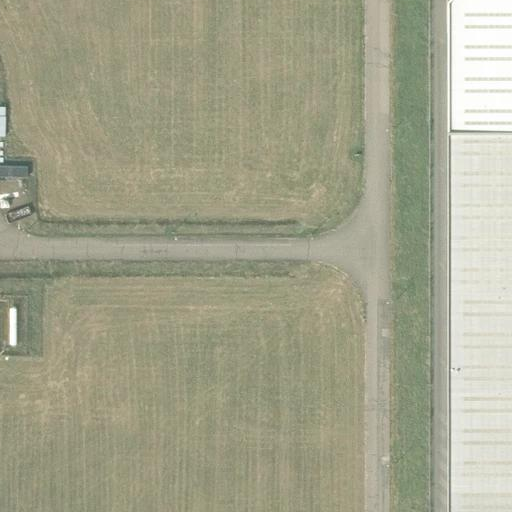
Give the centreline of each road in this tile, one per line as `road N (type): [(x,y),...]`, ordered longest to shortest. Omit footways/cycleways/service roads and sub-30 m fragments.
road 1 (unknown): [(433,511),(437,0)]
road 2 (unknown): [(380,250),(0,246)]
road 3 (unknown): [(380,250),(380,511)]
road 4 (unknown): [(378,0),(380,250)]
